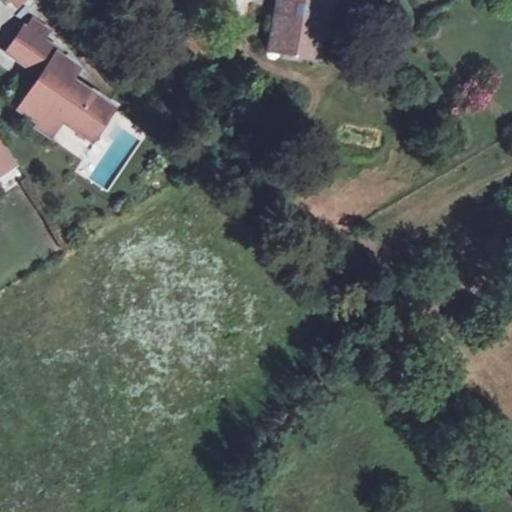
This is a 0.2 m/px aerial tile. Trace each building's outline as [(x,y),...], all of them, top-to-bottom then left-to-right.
[(282,10),(273,8),(269,29),(276,30),(276,34),(277,38),(279,42),(281,46),(284,49),(288,51),(286,55),(299,56),(299,53),(303,52),(307,50),(311,48),(314,46),(316,42),(318,39),(318,35),(327,36),(333,0),(330,0),(274,0),(283,2),(282,10)] [(283,2),(274,0),(273,8),(282,10),(283,2)] [(26,90),(16,105),(36,119),(44,106),(57,115),(70,123),(73,118),(89,129),(106,103),(65,76),(73,64),(54,51),(57,48),(21,24),(4,49),(38,73),(36,75),(40,78),(34,87),(30,84),(26,90)] [(4,97),(16,105),(26,90),(14,82),(4,97)] [(36,119),(33,123),(45,132),(57,115),(44,106),(36,119)]
